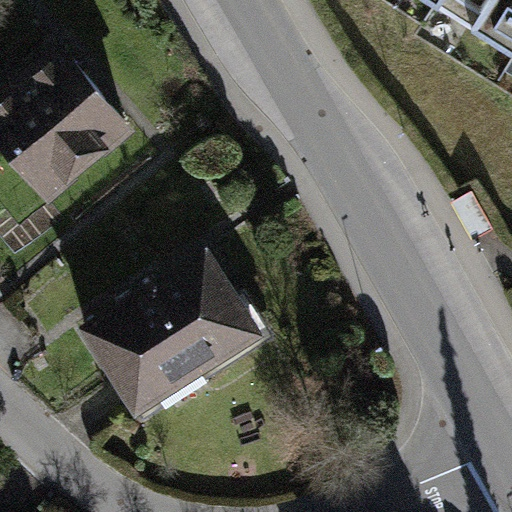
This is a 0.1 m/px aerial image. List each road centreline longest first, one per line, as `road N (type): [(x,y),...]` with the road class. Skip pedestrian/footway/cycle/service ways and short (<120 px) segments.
road 1 (tertiary): [(500,449),(245,0)]
road 2 (residential): [(140,511),(101,493),(0,400)]
road 3 (residential): [(500,449),(350,511)]
